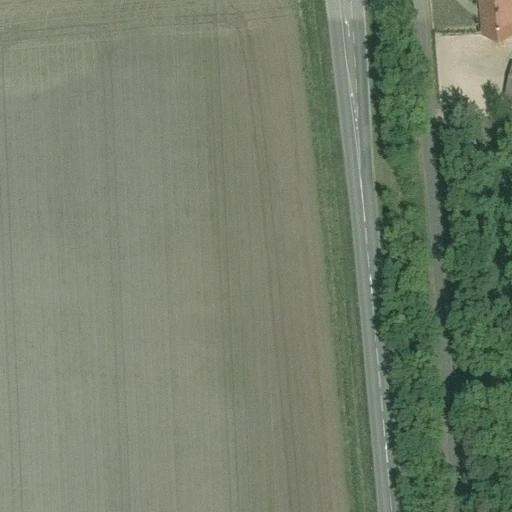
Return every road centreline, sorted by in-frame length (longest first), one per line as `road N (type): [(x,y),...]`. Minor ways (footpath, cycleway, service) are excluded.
road 1 (tertiary): [(346,0),(390,511)]
road 2 (residential): [(458,511),(419,0)]
